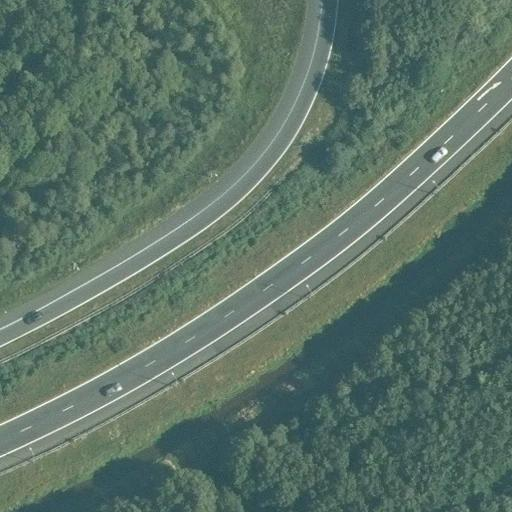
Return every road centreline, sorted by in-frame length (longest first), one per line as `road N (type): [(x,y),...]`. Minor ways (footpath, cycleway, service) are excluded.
road 1 (motorway): [(0,439),(189,339),(274,284),(375,207),(511,78)]
road 2 (motorway): [(326,0),(316,63),(295,115),(242,185),(176,239),(0,337)]
